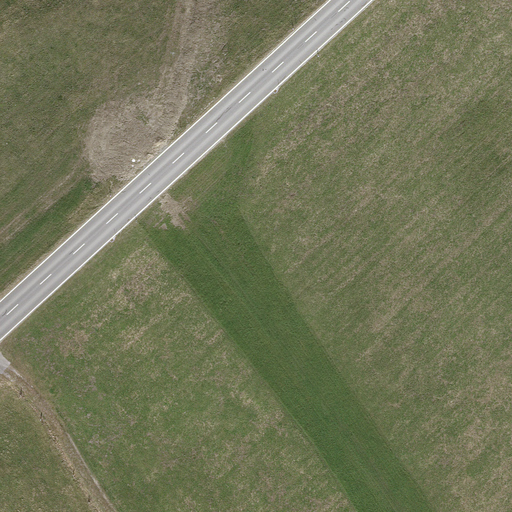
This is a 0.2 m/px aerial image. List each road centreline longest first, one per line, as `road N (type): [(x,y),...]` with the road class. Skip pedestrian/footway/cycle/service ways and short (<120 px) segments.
road 1 (tertiary): [(355,0),(0,319)]
road 2 (track): [(0,369),(31,391),(113,511)]
